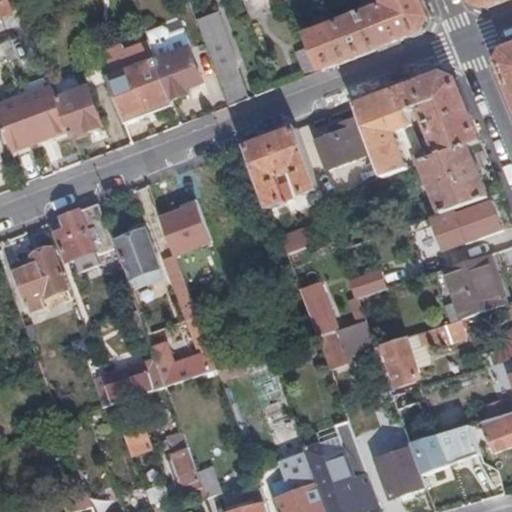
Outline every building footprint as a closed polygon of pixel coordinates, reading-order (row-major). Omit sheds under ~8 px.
[(26,0),(11,0),(15,10),(28,5),(26,0)] [(245,0),(250,10),(276,0),(245,0)] [(308,0),(298,4),(302,15),(316,10),(312,0),(308,0)] [(434,22),(425,0),(386,0),(391,10),(377,15),(373,6),(364,9),(366,16),(367,19),(368,19),(381,53),(427,35),(434,22)] [(327,74),(381,53),(368,19),(367,19),(366,16),(363,18),(364,20),(313,39),(316,47),(327,74)] [(201,25),(234,109),(252,102),(240,71),(241,70),(221,17),(201,25)] [(153,45),(176,103),(194,95),(193,93),(208,87),(182,20),(176,23),(175,23),(168,26),(166,20),(161,18),(146,24),(153,45)] [(90,70),(106,64),(104,58),(97,40),(81,46),(90,70)] [(106,64),(128,122),(176,103),(153,45),(134,52),(137,57),(131,59),(127,48),(104,58),(106,64)] [(300,53),(310,80),(327,74),(316,47),(300,53)] [(500,65),(511,95),(511,49),(506,52),(500,65)] [(472,148),(483,144),(457,83),(443,76),(397,94),(406,116),(411,114),(413,120),(427,116),(438,149),(421,155),(425,165),(472,148)] [(17,99),(0,105),(0,110),(16,154),(33,148),(74,131),(63,100),(57,85),(17,99)] [(74,131),(78,140),(106,129),(92,89),(63,100),(74,131)] [(0,98),(0,105),(17,99),(15,93),(0,98)] [(406,116),(397,94),(358,109),(362,120),(369,137),(376,156),(385,180),(409,171),(396,135),(411,130),(416,128),(413,120),(411,114),(406,116)] [(369,137),(362,120),(336,130),(339,136),(321,144),(332,173),(376,156),(369,137)] [(318,149),(310,127),(298,132),(307,153),(318,149)] [(305,198),(321,192),(307,153),(298,132),(274,141),(249,151),(271,212),(288,206),(287,205),(294,202),(289,189),(282,191),(278,179),(296,173),(305,198)] [(16,154),(18,161),(35,154),(33,148),(16,154)] [(445,217),(492,201),(472,148),(425,165),(445,217)] [(0,175),(9,173),(6,164),(0,165),(0,175)] [(495,204),(458,218),(469,247),(483,242),(485,247),(488,246),(487,240),(506,234),(495,204)] [(101,208),(65,221),(69,232),(58,236),(69,264),(76,262),(81,261),(84,269),(90,275),(104,270),(104,263),(107,261),(106,256),(117,252),(101,208)] [(149,234),(120,245),(134,281),(163,270),(149,234)] [(289,258),(305,252),(298,237),(283,243),(289,258)] [(30,308),(31,307),(71,293),(55,251),(35,258),(38,265),(16,272),(30,308)] [(422,282),(449,272),(444,257),(417,265),(422,282)] [(467,322),(506,309),(501,294),(505,292),(493,258),(451,272),(461,305),(467,322)] [(200,320),(177,259),(166,263),(188,324),(190,323),(200,320)] [(81,261),(76,262),(78,269),(84,269),(81,261)] [(163,270),(134,281),(138,292),(167,280),(163,270)] [(385,271),(351,279),(355,299),(389,292),(385,271)] [(299,284),(303,294),(320,288),(315,277),(299,284)] [(303,294),(320,339),(336,334),(325,307),(329,306),(322,287),(320,288),(303,294)] [(71,293),(31,307),(34,316),(74,300),(71,293)] [(359,326),(369,323),(361,302),(361,301),(351,304),(359,326)] [(455,326),(467,322),(461,305),(450,308),(455,326)] [(147,333),(140,313),(126,317),(134,336),(147,333)] [(201,350),(210,347),(200,320),(190,323),(200,351),(201,350)] [(454,338),(450,327),(420,337),(423,348),(427,347),(454,338)] [(147,333),(134,336),(138,347),(151,342),(147,333)] [(320,339),(331,370),(350,363),(339,333),(336,334),(320,339)] [(409,340),(421,370),(433,366),(427,347),(423,348),(420,337),(409,340)] [(409,340),(381,349),(388,367),(392,365),(402,389),(424,381),(421,370),(409,340)] [(158,363),(168,390),(220,373),(218,367),(215,369),(212,360),(206,362),(204,356),(176,366),(168,346),(154,351),(158,363)] [(215,369),(218,367),(210,347),(201,350),(204,356),(206,362),(212,360),(215,369)] [(268,426),(293,417),(273,361),(271,356),(247,364),(251,374),(268,426)] [(116,407),(133,401),(168,390),(158,363),(149,367),(147,366),(97,385),(107,410),(116,407)] [(41,364),(31,368),(42,398),(53,394),(41,364)] [(220,373),(224,383),(251,374),(247,364),(220,373)] [(424,398),(422,390),(406,395),(409,403),(424,398)] [(409,403),(406,395),(396,399),(408,433),(429,425),(421,405),(411,409),(409,403)] [(116,407),(135,458),(155,450),(138,406),(135,408),(133,401),(116,407)] [(53,429),(64,424),(57,405),(46,410),(53,429)] [(511,418),(485,426),(497,458),(511,452),(511,418)] [(326,511),(367,511),(381,507),(351,425),(338,430),(340,436),(348,458),(330,464),(323,448),(306,454),(308,458),(326,511)] [(174,455),(190,450),(184,435),(169,441),(174,455)] [(348,458),(340,436),(321,442),(323,448),(330,464),(348,458)] [(393,503),(429,490),(414,449),(378,464),(393,503)] [(205,490),(199,475),(190,450),(174,455),(189,496),(205,490)] [(282,511),(326,511),(308,458),(284,466),(294,496),(279,502),(282,511)] [(205,490),(209,501),(223,496),(214,470),(199,475),(205,490)] [(165,487),(147,493),(152,506),(170,500),(165,487)] [(267,511),(266,508),(270,507),(264,491),(253,494),(258,511),(252,511),(267,511)] [(67,502),(70,511),(86,511),(95,510),(89,493),(67,502)] [(147,510),(153,508),(152,506),(147,493),(141,495),(147,510)]
